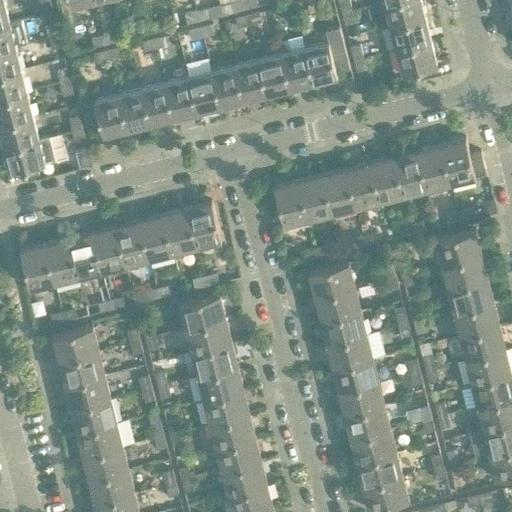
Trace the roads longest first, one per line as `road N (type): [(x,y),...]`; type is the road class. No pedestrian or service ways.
road 1 (residential): [(324,511),(233,151)]
road 2 (residential): [(233,151),(489,87)]
road 3 (residential): [(0,208),(233,151)]
road 4 (residential): [(30,511),(0,393)]
